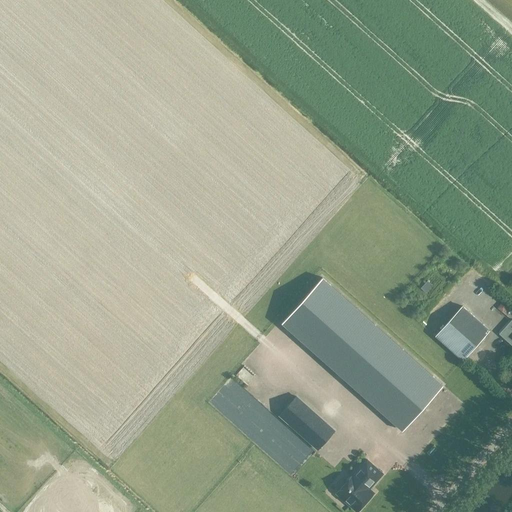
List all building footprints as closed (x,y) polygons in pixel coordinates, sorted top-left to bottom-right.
[(323,277),(282,322),(402,429),(442,384),(397,344),(323,277)] [(422,287),(427,291),(433,283),(428,279),(422,287)] [(505,310),(509,303),(503,300),(499,308),(505,310)] [(463,360),(490,330),(463,306),(436,336),(463,360)] [(511,319),(499,334),(511,345),(511,319)] [(260,411),(265,405),(233,375),(210,400),(218,407),(221,404),(229,411),(234,406),(240,412),(250,402),(260,411)] [(280,415),(318,449),(335,430),(296,396),(280,415)] [(366,488),(370,484),(372,485),(373,485),(383,474),(367,459),(338,492),(358,510),(373,494),(366,488)]
